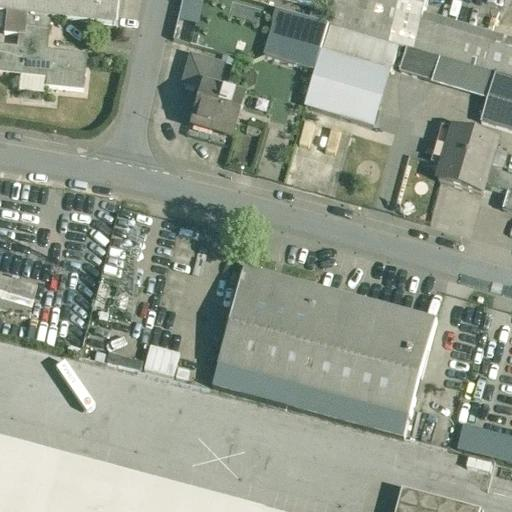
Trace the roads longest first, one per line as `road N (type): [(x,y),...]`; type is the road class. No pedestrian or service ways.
road 1 (unknown): [(0,416),(165,474),(219,484),(358,468),(511,504)]
road 2 (unclassified): [(121,162),(511,273)]
road 3 (unclassified): [(121,162),(158,0)]
road 4 (unclassified): [(0,145),(121,162)]
